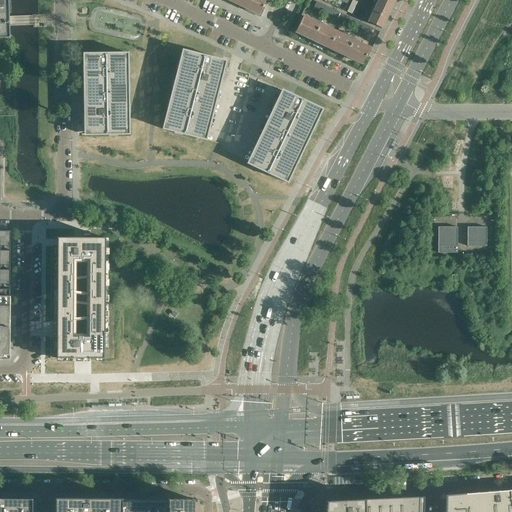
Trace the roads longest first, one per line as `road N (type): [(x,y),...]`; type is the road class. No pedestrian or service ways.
road 1 (secondary): [(284,389),(310,268),(451,0)]
road 2 (secondary): [(370,97),(276,282),(255,352),(249,426)]
road 3 (residential): [(25,215),(64,211),(61,0)]
road 4 (primary): [(249,426),(0,431)]
road 5 (primary): [(324,459),(511,447)]
road 6 (residential): [(45,488),(198,489),(208,496),(207,511)]
road 7 (primary): [(0,452),(178,453)]
road 8 (residential): [(0,369),(16,367),(25,352),(25,215)]
road 9 (primary): [(511,413),(341,423)]
road 10 (residential): [(436,488),(331,491),(313,511)]
road 11 (residential): [(370,97),(262,44)]
